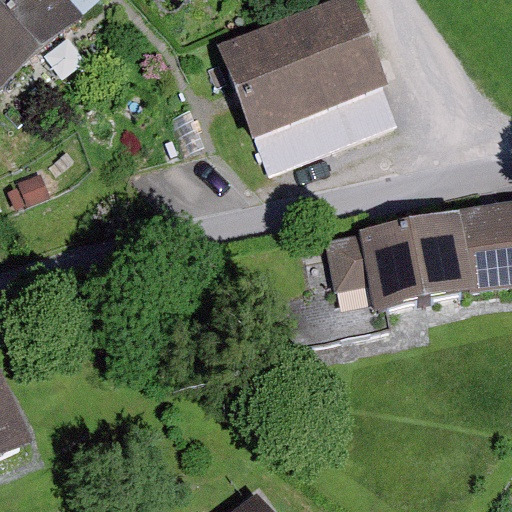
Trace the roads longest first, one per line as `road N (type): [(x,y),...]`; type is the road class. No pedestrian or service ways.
road 1 (residential): [(0,296),(105,257),(240,224),(511,171)]
road 2 (track): [(397,0),(441,89),(468,179)]
